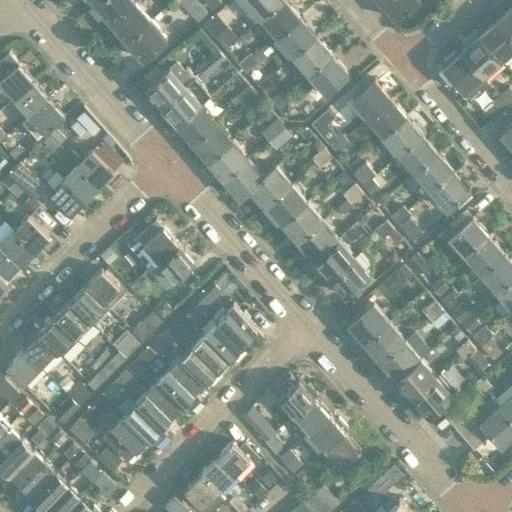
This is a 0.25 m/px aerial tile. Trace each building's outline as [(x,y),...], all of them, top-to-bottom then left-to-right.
[(111,20),(133,0),(96,0),(95,1),(111,20)] [(127,38),(151,17),(135,0),(133,0),(111,20),(127,38)] [(201,14),(207,9),(199,0),(195,0),(191,3),(201,14)] [(280,0),(247,0),(261,16),(280,0)] [(277,34),(300,15),(286,0),(280,0),(261,16),(277,34)] [(381,0),(396,17),(416,0),(381,0)] [(511,2),(497,15),(511,33),(511,2)] [(216,35),(225,28),(214,14),(204,22),(216,35)] [(293,52),(316,33),(300,15),(277,34),(293,52)] [(500,57),(511,47),(511,33),(497,15),(478,31),(500,57)] [(143,56),(167,36),(151,17),(127,38),(143,56)] [(483,72),(500,57),(478,31),(461,46),(483,72)] [(309,70),(331,51),(316,33),(293,52),(294,54),(286,60),(300,77),(309,70)] [(461,46),(442,62),(464,88),(469,93),(478,85),(481,88),(490,80),(483,72),(461,46)] [(221,61),(226,57),(217,47),(212,51),(221,61)] [(0,80),(13,95),(33,78),(17,60),(8,50),(0,56),(0,80)] [(258,59),(264,54),(260,50),(255,55),(251,50),(244,56),(252,66),(259,60),(258,59)] [(215,67),(221,61),(212,51),(205,57),(206,58),(199,64),(202,68),(209,61),(215,67)] [(325,89),(348,69),(331,51),(309,70),(325,89)] [(247,70),(252,66),(244,56),(238,61),(247,70)] [(185,82),(185,81),(194,73),(187,65),(185,67),(176,57),(145,84),(161,103),(185,82)] [(214,68),(215,67),(209,61),(202,68),(206,73),(213,67),(214,68)] [(194,74),(194,73),(185,81),(185,82),(161,103),(176,120),(201,100),(210,92),(194,74)] [(276,86),(267,76),(259,83),(267,93),(276,86)] [(368,115),(391,95),(374,76),(352,96),(368,115)] [(29,113),(49,95),(33,78),(13,95),(29,113)] [(252,97),(257,93),(249,84),(244,88),(252,97)] [(508,102),(511,98),(511,86),(509,84),(500,92),(508,102)] [(282,87),(276,92),(283,101),(284,102),(289,97),(285,92),(282,87)] [(245,103),(252,97),(244,88),(230,100),(234,104),(241,98),(245,103)] [(276,92),(270,97),(277,105),(278,106),(284,102),(283,101),(276,92)] [(490,117),(508,102),(500,92),(482,108),(490,117)] [(44,130),(64,113),(49,95),(29,113),(44,130)] [(384,133),(406,113),(391,95),(368,115),(384,133)] [(192,139),(217,118),(201,100),(176,120),(192,139)] [(327,121),(335,114),(329,106),(311,121),(337,151),(343,146),(335,136),(338,133),(327,121)] [(400,151),(422,132),(406,113),(384,133),(400,151)] [(275,124),(280,119),(277,116),(261,130),(267,138),(272,133),(276,137),(282,132),(275,124)] [(208,157),(232,136),(217,118),(192,139),(208,157)] [(276,148),(292,133),(280,119),(275,124),(282,132),(276,137),(272,133),(267,138),(276,148)] [(511,144),(511,120),(500,131),(511,144)] [(58,142),(63,136),(56,129),(50,134),(58,142)] [(106,131),(101,137),(104,140),(110,145),(115,140),(106,131)] [(348,135),(346,136),(341,131),(338,133),(335,136),(343,146),(349,140),(348,139),(350,137),(348,135)] [(415,169),(438,150),(422,132),(400,151),(415,169)] [(51,149),(58,142),(50,134),(44,141),(51,149)] [(224,175),(248,154),(232,136),(208,157),(224,175)] [(15,157),(25,148),(18,141),(9,150),(15,157)] [(326,160),(332,155),(324,145),(318,151),(326,160)] [(99,183),(113,168),(92,147),(78,161),(99,183)] [(431,187),(453,168),(438,150),(415,169),(421,176),(418,179),(428,190),(431,187)] [(320,165),(326,160),(318,151),(312,156),(320,165)] [(264,172),(248,154),(224,175),(240,194),(252,184),(251,183),(264,172)] [(35,197),(46,185),(20,159),(8,171),(30,193),(35,197)] [(86,197),(99,183),(78,161),(64,175),(86,197)] [(363,182),(376,172),(366,161),(354,172),(363,182)] [(267,201),(291,180),(275,162),(264,172),(251,183),(252,184),(267,201)] [(467,189),(470,187),(453,168),(431,187),(447,206),(453,201),(460,195),(467,189)] [(8,171),(1,179),(17,196),(25,189),(8,171)] [(68,215),(86,197),(64,175),(46,193),(68,215)] [(372,176),(364,183),(373,193),(381,187),(372,176)] [(283,220),(307,199),(291,180),(267,201),(283,220)] [(357,195),(363,190),(355,181),(349,186),(357,195)] [(351,201),(357,195),(349,186),(343,191),(351,201)] [(460,195),(453,201),(458,206),(465,199),(472,194),(467,189),(460,195)] [(40,202),(35,197),(30,193),(22,202),(31,211),(40,202)] [(299,238),(323,217),(307,199),(283,220),(299,238)] [(405,218),(411,213),(403,203),(397,208),(405,218)] [(375,204),(364,213),(370,220),(381,211),(375,204)] [(399,223),(405,218),(397,208),(391,214),(399,223)] [(36,248),(50,234),(28,212),(14,227),(36,248)] [(465,252),(487,232),(472,215),(449,234),(465,252)] [(178,241),(162,223),(156,216),(136,233),(158,258),(178,241)] [(315,256),(339,235),(323,217),(299,238),(315,256)] [(389,232),(394,227),(386,217),(381,222),(389,232)] [(382,238),(389,232),(381,222),(374,228),(382,238)] [(0,241),(22,262),(36,248),(14,227),(0,240),(0,241)] [(480,270),(503,250),(487,232),(465,252),(480,270)] [(331,275),(355,253),(339,235),(315,256),(331,275)] [(0,268),(8,276),(22,262),(0,241),(0,268)] [(174,276),(193,259),(178,241),(158,258),(174,276)] [(118,254),(109,245),(100,253),(109,262),(118,254)] [(408,258),(419,271),(428,263),(417,250),(408,258)] [(496,288),(511,274),(511,261),(503,250),(480,270),(496,288)] [(346,292),(370,271),(355,253),(331,275),(346,292)] [(406,283),(414,276),(403,262),(391,272),(397,279),(400,277),(406,283)] [(102,300),(120,282),(102,264),(85,282),(102,300)] [(511,306),(511,274),(496,288),(497,289),(492,293),(498,300),(503,296),(511,306)] [(136,290),(146,282),(139,275),(130,283),(136,290)] [(439,276),(430,283),(439,293),(447,286),(439,276)] [(109,306),(102,300),(85,282),(69,298),(87,316),(93,322),(109,306)] [(204,308),(217,296),(208,286),(195,299),(204,308)] [(456,301),(462,295),(454,286),(447,292),(456,301)] [(450,306),(456,301),(447,292),(442,297),(450,306)] [(93,322),(87,316),(69,298),(53,314),(71,332),(77,338),(85,331),(93,322)] [(430,306),(436,300),(434,298),(422,308),(433,321),(439,316),(430,306)] [(199,313),(204,308),(195,299),(190,304),(188,303),(182,309),(193,319),(199,313)] [(365,340),(389,319),(372,300),(348,321),(365,340)] [(439,316),(445,311),(436,300),(430,306),(439,316)] [(452,309),(461,320),(471,311),(462,300),(452,309)] [(167,302),(160,301),(154,307),(163,316),(173,308),(167,302)] [(247,349),(263,333),(234,301),(215,319),(239,342),(247,349)] [(143,338),(163,318),(153,307),(132,328),(143,338)] [(181,331),(193,319),(182,309),(170,321),(181,331)] [(439,316),(433,321),(438,326),(450,316),(445,311),(439,316)] [(77,338),(71,332),(53,314),(38,330),(56,347),(62,353),(69,346),(77,338)] [(462,321),(468,328),(476,322),(470,315),(462,321)] [(227,353),(239,342),(215,319),(204,330),(227,353)] [(380,358),(404,337),(389,319),(365,340),(380,358)] [(169,343),(181,331),(170,321),(159,333),(169,343)] [(487,337),(493,332),(485,323),(479,328),(487,337)] [(456,324),(448,330),(456,338),(463,332),(456,324)] [(481,343),(487,337),(479,328),(473,333),(481,343)] [(39,364),(56,347),(38,330),(22,346),(39,364)] [(235,361),(227,353),(204,330),(192,342),(215,365),(223,373),(235,361)] [(165,347),(169,343),(159,333),(154,337),(165,347)] [(136,343),(130,337),(119,348),(126,354),(136,343)] [(396,376),(420,355),(404,337),(380,358),(396,376)] [(470,352),(476,347),(468,338),(462,342),(470,352)] [(204,377),(215,365),(192,342),(181,354),(204,377)] [(464,357),(470,352),(462,342),(450,353),(454,358),(460,352),(464,357)] [(486,349),(493,357),(501,350),(494,342),(486,349)] [(158,353),(150,345),(148,343),(142,349),(153,359),(158,353)] [(23,380),(39,364),(22,346),(6,363),(23,380)] [(118,346),(102,362),(110,370),(126,354),(119,348),(118,346)] [(483,365),(488,361),(480,352),(476,356),(483,365)] [(192,388),(204,377),(181,354),(169,366),(192,388)] [(147,366),(138,357),(136,355),(131,361),(141,371),(147,366)] [(412,394),(436,373),(420,355),(396,376),(412,394)] [(94,386),(110,370),(102,362),(86,378),(94,386)] [(200,397),(192,388),(169,366),(158,377),(181,400),(189,408),(200,397)] [(134,376),(127,369),(125,367),(113,379),(120,386),(126,380),(129,382),(134,376)] [(456,388),(457,387),(441,369),(436,373),(412,394),(427,412),(438,403),(456,388)] [(314,394),(301,379),(298,376),(296,377),(291,372),(276,386),(281,391),(277,394),(293,412),(314,394)] [(18,391),(15,388),(0,373),(0,389),(11,399),(18,391)] [(477,387),(487,379),(482,374),(473,382),(477,387)] [(170,411),(181,400),(158,377),(146,389),(169,412),(170,411)] [(120,386),(113,379),(108,385),(118,395),(123,389),(120,386)] [(484,394),(493,386),(487,379),(477,387),(484,394)] [(69,393),(78,402),(91,389),(82,381),(69,393)] [(445,411),(462,396),(456,388),(438,403),(445,411)] [(170,411),(169,412),(146,389),(135,400),(158,423),(166,432),(167,431),(163,427),(174,416),(170,411)] [(511,417),(511,389),(498,401),(511,417)] [(63,420),(80,404),(78,402),(69,393),(53,410),(63,420)] [(22,411),(33,401),(26,394),(16,405),(22,411)] [(308,429),(329,411),(314,394),(293,412),(308,429)] [(452,420),(470,404),(462,396),(445,411),(452,420)] [(166,432),(158,423),(135,400),(123,412),(146,435),(147,434),(155,443),(166,432)] [(501,442),(511,432),(511,417),(498,401),(480,417),(480,418),(483,422),(491,430),(501,442)] [(459,428),(477,413),(470,404),(452,420),(459,428)] [(34,422),(43,412),(37,406),(28,416),(34,422)] [(324,446),(344,428),(329,411),(308,429),(324,446)] [(125,456),(146,435),(123,412),(111,424),(112,425),(103,434),(125,456)] [(480,418),(480,417),(477,413),(459,428),(466,436),(483,422),(480,418)] [(0,431),(9,423),(0,414),(0,431)] [(36,424),(46,434),(56,424),(46,414),(36,424)] [(474,445),(491,430),(483,422),(466,436),(474,445)] [(0,455),(21,434),(9,423),(0,431),(0,455)] [(264,438),(273,430),(267,423),(258,431),(264,438)] [(67,436),(59,428),(51,436),(59,444),(67,436)] [(339,463),(359,445),(344,428),(324,446),(339,463)] [(282,439),(279,436),(273,430),(264,438),(275,451),(282,446),(282,439)] [(9,468),(32,445),(21,434),(0,455),(0,472),(4,476),(10,469),(9,468)] [(244,439),(238,445),(231,438),(215,455),(232,472),(240,465),(244,468),(253,459),(254,460),(259,454),(244,439)] [(69,456),(79,447),(73,441),(63,450),(69,456)] [(111,469),(121,458),(107,444),(97,454),(111,469)] [(21,480),(44,457),(32,445),(9,468),(10,469),(21,480)] [(293,471),(303,462),(289,447),(280,455),(293,471)] [(83,454),(75,462),(80,467),(88,458),(83,454)] [(217,488),(232,472),(215,455),(199,471),(217,488)] [(33,491),(56,468),(44,457),(21,480),(33,491)] [(92,479),(101,469),(97,464),(87,474),(92,479)] [(45,503),(67,480),(56,468),(33,491),(45,503)] [(106,494),(117,485),(101,469),(92,479),(106,494)] [(224,496),(217,488),(199,471),(183,487),(201,504),(208,511),(224,496)] [(255,477),(247,484),(259,495),(266,487),(255,477)] [(366,485),(376,496),(382,490),(373,479),(366,485)] [(54,511),(59,511),(79,491),(67,480),(45,503),(54,511)] [(322,511),(337,499),(322,481),(302,499),(313,511),(322,511)] [(366,486),(359,492),(364,498),(369,498),(374,495),(366,486)] [(83,511),(92,503),(79,491),(59,511),(83,511)] [(169,511),(190,511),(174,496),(171,493),(161,504),(169,511)] [(354,511),(363,504),(355,495),(346,503),(354,511)] [(411,511),(398,497),(385,508),(388,511),(411,511)] [(300,511),(313,511),(302,499),(294,505),(300,511)] [(243,511),(249,507),(248,506),(242,500),(235,507),(240,511),(243,511)] [(92,503),(83,511),(96,511),(98,510),(92,503)]
